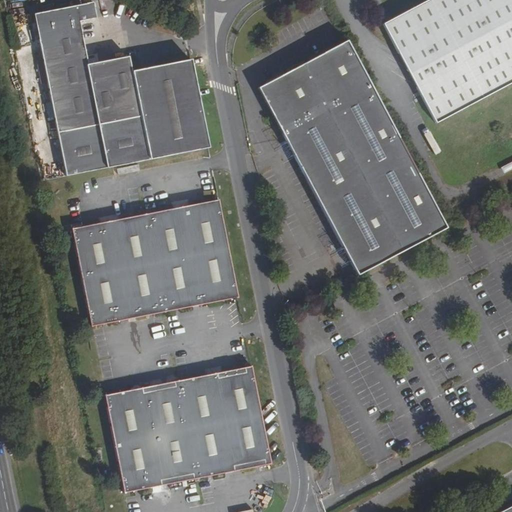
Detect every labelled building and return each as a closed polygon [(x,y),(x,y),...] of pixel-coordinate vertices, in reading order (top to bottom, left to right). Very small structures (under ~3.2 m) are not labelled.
[(208,148),(190,60),(131,71),(128,57),(87,65),(80,28),(79,22),(85,20),(103,17),(101,6),(100,0),(93,2),(33,14),(65,176),(208,148)] [(511,0),(427,0),(382,24),(435,123),(511,82),(511,0)] [(445,228),(346,41),(328,51),(329,52),(263,87),(261,89),(260,91),(260,92),(282,134),(356,276),(445,228)] [(138,165),(117,169),(118,175),(139,171),(138,165)] [(218,199),(71,228),(91,326),(237,297),(218,199)] [(251,366),(104,395),(123,493),(270,464),(251,366)]
